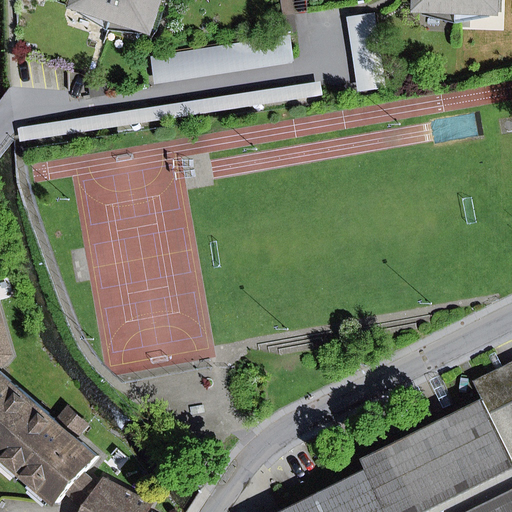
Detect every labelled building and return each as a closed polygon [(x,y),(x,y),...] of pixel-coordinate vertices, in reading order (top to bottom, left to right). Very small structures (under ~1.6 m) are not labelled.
[(99,24),(110,30),(119,0),(77,0),(75,6),(81,8),(102,15),(99,24)] [(119,0),(110,30),(123,31),(126,23),(146,30),(152,32),(162,0),(119,0)] [(283,0),(289,33),(297,31),(292,0),(283,0)] [(445,20),(458,23),(458,0),(418,0),(418,10),(424,10),(446,11),(445,20)] [(458,0),(458,23),(470,21),(471,12),(492,13),(498,13),(498,0),(458,0)] [(80,13),(99,24),(102,15),(81,8),(80,13)] [(424,14),(445,20),(446,11),(424,10),(424,14)] [(470,21),(492,17),(492,13),(471,12),(470,21)] [(360,93),(388,88),(376,13),(349,17),(360,93)] [(144,34),(146,30),(126,23),(123,31),(144,34)] [(156,85),(296,63),(292,36),(152,57),(156,85)] [(20,128),(22,142),(325,96),(323,82),(20,128)] [(92,89),(93,97),(110,95),(108,86),(92,89)] [(0,345),(8,343),(0,312),(0,345)] [(0,450),(3,453),(42,408),(0,371),(0,365),(12,356),(8,343),(0,345),(0,450)] [(497,371),(504,367),(497,353),(490,356),(497,371)] [(511,511),(511,367),(506,371),(504,367),(497,371),(475,382),(485,402),(366,461),(371,471),(289,511),(511,511)] [(444,409),(451,406),(438,378),(431,381),(444,409)] [(427,418),(433,415),(420,387),(413,390),(427,418)] [(67,407),(56,420),(42,408),(3,453),(8,458),(27,475),(37,483),(56,500),(60,503),(68,493),(83,475),(99,457),(78,439),(89,426),(67,407)] [(361,451),(367,447),(353,420),(346,423),(361,451)] [(349,456),(355,453),(342,425),(335,429),(349,456)] [(22,480),(27,475),(8,458),(3,464),(22,480)] [(68,493),(88,511),(99,495),(83,475),(68,493)] [(51,505),(56,500),(37,483),(32,489),(51,505)] [(145,511),(150,504),(124,490),(121,496),(103,487),(99,495),(88,511),(145,511)]
